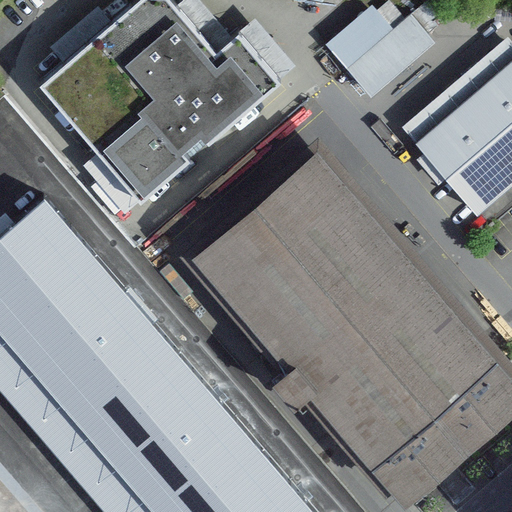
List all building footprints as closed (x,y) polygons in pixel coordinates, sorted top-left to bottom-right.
[(134,0),(42,79),(140,193),(276,76),(236,30),(215,48),(173,0),(134,0)] [(382,0),(330,46),(367,89),(428,37),(396,0),(382,0)] [(50,42),(63,58),(111,19),(98,3),(50,42)] [(511,178),(511,49),(417,135),(481,206),(511,178)] [(511,408),(511,364),(319,150),(201,256),(415,495),(511,408)] [(310,511),(51,210),(0,254),(0,317),(166,511),(310,511)]
